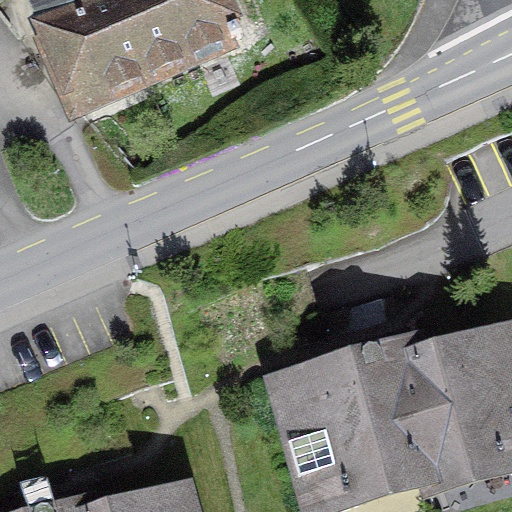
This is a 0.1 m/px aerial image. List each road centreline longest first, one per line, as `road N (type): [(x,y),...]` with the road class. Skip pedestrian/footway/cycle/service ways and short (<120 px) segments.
road 1 (residential): [(511,52),(0,280)]
road 2 (residential): [(329,287),(511,211)]
